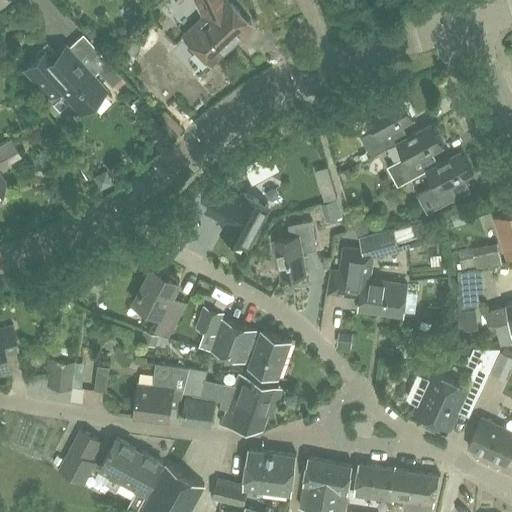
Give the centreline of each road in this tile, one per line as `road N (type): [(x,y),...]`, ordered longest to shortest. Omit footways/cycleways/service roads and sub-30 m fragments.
road 1 (residential): [(0,267),(104,224),(247,108),(330,70)]
road 2 (residential): [(0,402),(185,430),(314,437)]
road 3 (residential): [(365,393),(287,317),(164,246)]
road 4 (residential): [(330,70),(468,27)]
